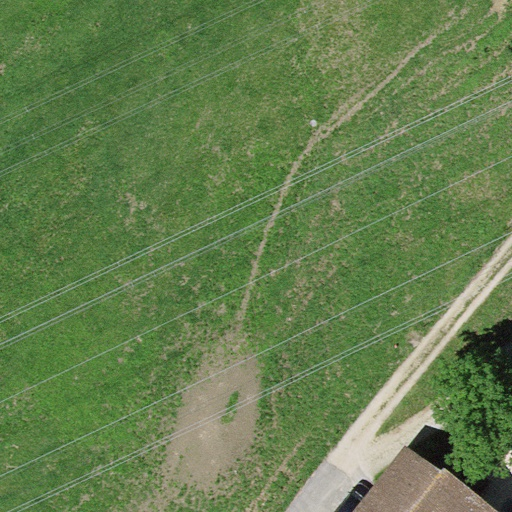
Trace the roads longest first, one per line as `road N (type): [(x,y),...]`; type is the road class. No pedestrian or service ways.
road 1 (track): [(362,442),(511,260)]
road 2 (track): [(362,442),(511,344)]
